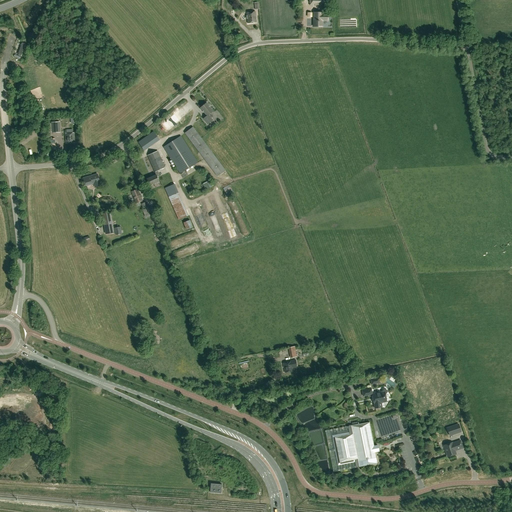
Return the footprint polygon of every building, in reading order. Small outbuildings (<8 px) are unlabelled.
[(247,23),(256,22),(255,12),(246,13),(247,23)] [(323,13),(313,13),(313,18),(313,26),(322,26),(322,20),(327,20),(328,14),(323,14),(323,13)] [(208,124),(212,120),(208,115),(213,111),(206,103),(200,107),(207,115),(203,118),(208,124)] [(59,122),(51,122),(52,132),(60,132),(59,122)] [(217,176),(225,170),(193,127),(184,133),(217,176)] [(144,150),(159,140),(153,132),(138,142),(144,150)] [(65,143),(74,143),(73,133),(64,133),(65,143)] [(180,173),(197,163),(181,136),(163,147),(180,173)] [(150,185),(159,181),(157,177),(160,175),(158,170),(165,167),(158,151),(148,155),(156,175),(147,179),(150,185)] [(225,170),(223,172),(224,173),(218,176),(222,181),(229,176),(225,170)] [(99,181),(97,173),(83,177),(85,185),(94,183),(94,184),(97,185),(97,186),(100,185),(99,181)] [(233,192),(228,184),(223,188),(223,189),(221,190),(222,191),(224,190),(227,195),(233,192)] [(136,203),(142,201),(137,189),(131,192),(136,203)] [(180,200),(177,191),(169,193),(172,203),(180,200)] [(146,217),(151,215),(146,202),(141,204),(142,207),(143,209),(146,217)] [(106,234),(114,232),(111,213),(102,214),(106,234)] [(148,220),(141,222),(142,229),(149,227),(148,220)] [(290,358),(297,357),(295,346),(288,347),(290,358)] [(284,372),(293,371),(293,369),(297,369),(296,360),(291,361),(291,362),(283,363),(284,372)] [(389,377),(386,382),(393,385),(396,380),(389,377)] [(381,392),(372,394),(371,388),(362,390),(363,396),(369,395),(370,396),(373,398),(375,408),(382,407),(381,403),(387,401),(385,395),(387,391),(384,389),(383,389),(381,392)] [(348,426),(349,434),(335,437),(340,462),(354,459),(356,467),(377,463),(375,452),(379,451),(378,445),(374,446),(369,422),(348,426)] [(449,435),(461,432),(458,424),(447,428),(449,435)] [(462,448),(460,441),(452,443),(452,442),(444,445),(448,457),(456,454),(455,450),(462,448)] [(6,467),(11,458),(7,455),(1,464),(6,467)] [(221,493),(221,484),(210,483),(210,492),(221,493)]
